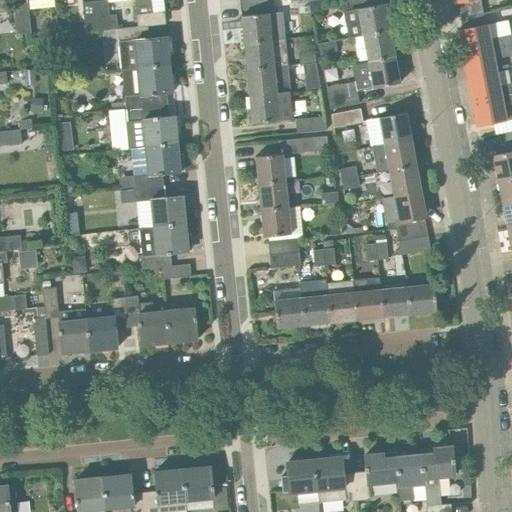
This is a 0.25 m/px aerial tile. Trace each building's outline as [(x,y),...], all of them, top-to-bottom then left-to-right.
[(107,0),(96,1),(99,31),(111,29),(107,0)] [(135,0),(138,27),(148,26),(166,24),(165,12),(153,13),(151,0),(135,0)] [(270,0),(240,0),(242,11),(271,8),(270,0)] [(86,33),(99,31),(96,1),(83,3),(86,33)] [(17,34),(31,33),(28,2),(14,3),(15,10),(17,34)] [(363,36),(390,30),(385,4),(344,12),(349,38),(363,36)] [(272,40),(285,39),(283,12),(269,14),(242,16),(244,43),(272,40)] [(496,33),(511,31),(511,18),(494,20),(496,33)] [(464,55),(511,45),(511,34),(489,39),(486,25),(459,31),(464,55)] [(138,68),(170,65),(167,37),(149,38),(148,26),(138,27),(118,29),(122,70),(138,68)] [(368,62),(395,57),(390,30),(363,36),(368,62)] [(247,70),(288,66),(285,39),(272,40),(244,43),(247,70)] [(322,54),(338,51),(336,41),(320,44),(322,54)] [(468,79),(496,73),(493,60),(511,55),(511,45),(464,55),(468,79)] [(315,52),(299,54),(300,64),(316,63),(316,55),(315,52)] [(395,57),(368,62),(352,65),(358,91),(401,83),(395,57)] [(170,65),(138,68),(140,95),(127,95),(127,100),(125,100),(126,109),(167,105),(166,93),(173,92),(170,65)] [(250,96),(290,92),(288,66),(247,70),(250,96)] [(473,102),(511,94),(511,83),(499,87),(496,73),(468,79),(473,102)] [(306,90),(319,88),(317,77),(304,79),(306,90)] [(331,109),(360,104),(357,90),(355,82),(327,88),(331,109)] [(290,92),(250,96),(252,123),(280,120),(293,119),(290,92)] [(511,94),(473,102),(478,127),(506,121),(511,120),(511,94)] [(43,100),(32,98),(30,112),(41,113),(43,100)] [(146,147),(178,144),(175,116),(168,117),(167,105),(126,109),(127,122),(126,122),(129,149),(146,147)] [(334,128),(363,122),(361,109),(332,115),(334,128)] [(385,145),(411,139),(406,113),(379,118),(385,145)] [(297,133),(327,130),(325,117),(296,120),(297,133)] [(30,119),(19,120),(20,129),(31,128),(30,119)] [(30,128),(20,130),(0,131),(0,145),(22,143),(21,139),(31,138),(30,128)] [(72,149),(71,135),(60,137),(62,150),(72,149)] [(299,153),(329,150),(327,136),(298,139),(299,152),(299,153)] [(390,171),(416,165),(411,139),(385,145),(373,147),(378,172),(390,171)] [(134,189),(164,186),(163,174),(181,172),(178,144),(146,147),(149,174),(133,176),(134,189)] [(511,177),(511,152),(493,157),(498,181),(511,177)] [(258,184),(286,181),(283,154),(256,157),(258,184)] [(395,197),(421,191),(416,165),(390,171),(395,197)] [(342,180),(358,177),(356,166),(340,169),(342,180)] [(358,177),(342,180),(344,190),(360,187),(358,177)] [(502,204),(511,202),(511,177),(498,181),(502,204)] [(75,188),(75,183),(72,180),(63,180),(63,181),(64,193),(72,193),(75,188)] [(261,210),(288,207),(286,181),(258,184),(261,210)] [(154,227),(186,224),(183,196),(165,198),(164,186),(134,189),(135,202),(151,200),(154,227)] [(421,191),(395,197),(399,220),(387,222),(388,229),(397,229),(399,242),(428,236),(425,218),(427,218),(421,191)] [(323,204),(339,203),(338,192),(322,193),(323,204)] [(507,228),(511,226),(511,202),(502,204),(507,228)] [(288,207),(261,210),(264,237),(270,236),(270,241),(298,239),(305,238),(302,206),(288,207)] [(162,267),(172,266),(171,253),(189,252),(186,224),(154,227),(139,228),(142,257),(141,257),(142,269),(162,267)] [(0,250),(6,250),(21,249),(20,235),(0,236),(0,250)] [(428,236),(399,242),(402,255),(431,249),(428,236)] [(270,255),(299,252),(298,239),(270,241),(269,241),(270,255)] [(334,248),(333,241),(323,242),(324,249),(334,248)] [(376,244),(378,260),(388,259),(387,243),(376,244)] [(368,261),(378,260),(376,244),(366,245),(368,261)] [(324,249),(325,265),(336,264),(334,248),(324,249)] [(315,266),(325,265),(324,249),(313,250),(315,266)] [(299,252),(270,255),(271,268),(301,265),(299,252)] [(172,266),(162,267),(164,280),(191,277),(190,264),(172,266)] [(381,290),(380,277),(353,280),(357,320),(384,317),(381,290)] [(42,281),(43,289),(51,288),(50,280),(42,281)] [(331,323),(357,320),(353,280),(327,282),(331,323)] [(304,325),(331,323),(327,282),(326,282),(327,295),(301,298),(304,325)] [(407,287),(410,315),(437,312),(434,284),(407,287)] [(46,318),(59,317),(56,287),(51,288),(43,289),(46,318)] [(384,317),(410,315),(407,287),(381,290),(384,317)] [(304,325),(301,298),(300,288),(274,291),(277,328),(304,325)] [(0,310),(16,310),(27,309),(25,295),(1,297),(0,296),(0,310)] [(169,343),(166,311),(153,312),(152,302),(138,303),(138,296),(125,298),(128,327),(140,326),(142,346),(169,343)] [(116,329),(128,327),(125,298),(112,299),(113,316),(87,319),(90,351),(118,348),(116,329)] [(34,318),(38,356),(49,355),(45,307),(37,307),(38,318),(34,318)] [(166,311),(169,343),(197,340),(194,308),(166,311)] [(62,354),(90,351),(87,319),(59,322),(62,354)] [(427,511),(451,511),(451,505),(440,505),(438,478),(454,476),(451,446),(434,448),(435,453),(421,454),(424,484),(425,484),(427,506),(427,511)] [(399,482),(397,457),(383,458),(382,453),(365,455),(367,472),(355,473),(358,501),(370,500),(369,484),(399,482)] [(412,485),(424,484),(421,454),(397,457),(399,482),(401,502),(413,500),(412,485)] [(358,501),(355,473),(343,474),(341,457),(314,460),(317,491),(319,503),(346,501),(346,502),(358,501)] [(318,503),(319,503),(317,491),(314,460),(287,462),(290,494),(316,491),(318,503)] [(182,469),(186,501),(213,499),(210,466),(182,469)] [(159,511),(158,504),(186,501),(182,469),(154,472),(156,492),(145,493),(146,511),(159,511)] [(146,511),(145,493),(133,494),(131,474),(103,477),(106,509),(133,506),(133,511),(146,511)] [(78,511),(106,509),(103,477),(75,480),(78,511)] [(9,503),(7,486),(0,487),(0,511),(17,511),(16,502),(9,503)]
